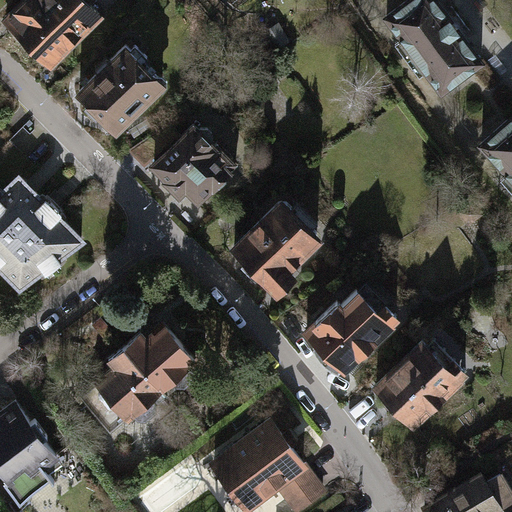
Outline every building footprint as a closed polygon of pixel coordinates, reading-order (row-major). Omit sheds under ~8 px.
[(18,0),(3,15),(38,50),(41,58),(48,59),(56,56),(60,47),(95,12),(82,0),(18,0)] [(426,68),(441,88),(481,58),(437,0),(403,0),(385,13),(402,36),(404,35),(428,66),(426,68)] [(127,43),(81,89),(119,126),(165,80),(127,43)] [(511,112),(481,141),(511,175),(511,112)] [(194,124),(155,162),(171,178),(169,179),(180,191),(187,184),(199,196),(212,183),(222,180),(228,173),(229,167),(236,159),(218,141),(214,145),(212,142),(213,139),(213,131),(209,127),(205,127),(199,129),(194,124)] [(0,262),(20,284),(43,266),(46,270),(61,259),(59,254),(82,237),(59,214),(62,211),(47,195),(44,198),(20,174),(0,193),(0,262)] [(279,201),(233,245),(248,260),(242,266),(252,276),(258,270),(277,289),(293,272),(288,267),(317,239),(317,231),(311,225),(304,227),(292,214),(291,207),(286,201),(279,201)] [(334,299),(304,330),(327,354),(322,359),(337,373),(396,315),(384,303),(377,309),(355,287),(338,303),(334,299)] [(140,329),(125,342),(162,386),(166,383),(171,388),(177,383),(186,384),(195,376),(194,368),(190,363),(197,357),(163,321),(147,336),(140,329)] [(419,338),(372,384),(405,418),(422,402),(425,405),(456,375),(419,338)] [(157,391),(162,386),(125,342),(110,356),(114,361),(96,377),(97,379),(81,394),(111,428),(125,415),(128,417),(133,412),(139,418),(147,416),(155,410),(156,402),(162,397),(157,391)] [(12,398),(0,406),(0,466),(6,474),(1,477),(17,497),(46,474),(38,463),(53,452),(38,433),(43,429),(31,414),(27,418),(12,398)] [(248,503),(277,481),(304,461),(271,417),(216,459),(248,503)] [(326,488),(304,461),(277,481),(297,508),(326,488)] [(424,511),(481,511),(510,496),(497,472),(483,480),(478,472),(421,506),(424,511)]
